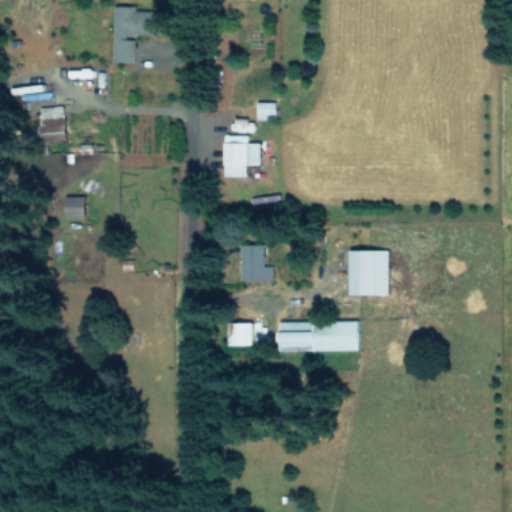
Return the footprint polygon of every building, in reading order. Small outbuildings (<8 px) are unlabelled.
[(152,32),(153,9),(136,8),(136,5),(113,4),(111,60),(133,61),(133,38),(125,38),(126,31),(152,32)] [(274,100),(255,101),(255,117),(274,116),(274,100)] [(259,141),(247,141),(247,134),(223,133),(223,175),(245,175),(245,163),(258,163),(259,141)] [(271,278),(271,264),(264,264),(264,242),(239,242),(240,279),(271,278)] [(388,292),(387,248),(348,249),(349,293),(388,292)] [(357,348),(356,318),(277,321),(278,346),(312,345),(312,350),(357,348)] [(251,344),(252,321),(228,321),(228,343),(251,344)]
